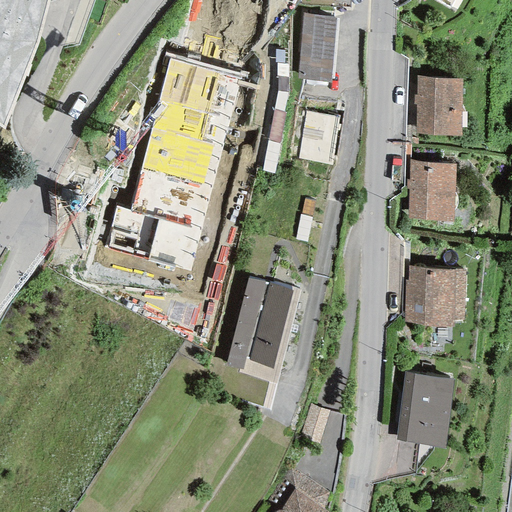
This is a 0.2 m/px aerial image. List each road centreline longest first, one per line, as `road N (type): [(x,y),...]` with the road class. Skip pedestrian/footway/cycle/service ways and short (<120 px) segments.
road 1 (tertiary): [(353,511),(369,375),(381,0)]
road 2 (tertiary): [(142,0),(109,40),(15,203)]
